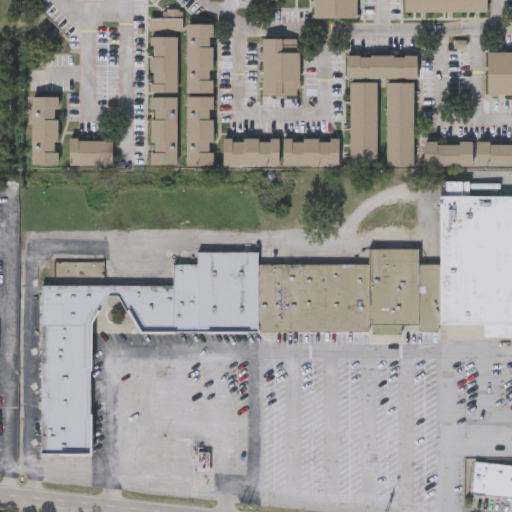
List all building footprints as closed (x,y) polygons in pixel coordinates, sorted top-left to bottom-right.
[(314,0),(357,0),(357,17),(314,17),(314,0)] [(487,0),(487,10),(405,10),(405,0),(487,0)] [(176,93),(177,163),(150,163),(149,18),(177,18),(177,93),(176,93)] [(187,92),(187,23),(213,23),(213,92),(187,92)] [(262,95),(262,37),(298,37),(298,95),(262,95)] [(511,93),(487,93),(487,50),(511,50),(511,93)] [(416,77),(346,77),(346,54),(416,54),(416,77)] [(350,165),(350,81),(377,81),(377,165),(350,165)] [(413,81),(413,165),(386,165),(386,81),(413,81)] [(186,163),(186,94),(212,94),(212,164),(186,163)] [(31,163),(31,96),(58,96),(58,163),(31,163)] [(113,164),(69,164),(69,137),(113,137),(113,164)] [(223,138),(279,138),(279,164),(223,164),(223,138)] [(339,164),(282,164),(282,138),(339,138),(339,164)] [(471,141),(471,165),(424,165),(424,141),(471,141)] [(511,165),(476,165),(476,142),(511,142),(511,165)] [(438,263),(439,194),(511,195),(511,338),(481,338),(481,325),(438,324),(438,263)] [(368,264),(368,247),(418,248),(418,263),(417,324),(400,324),(400,333),(371,333),(371,326),(367,326),(368,264)] [(158,330),(141,330),(130,310),(126,310),(118,296),(107,296),(99,310),(95,310),(90,320),(89,452),(39,452),(41,283),(173,284),(173,263),(197,264),(197,251),(257,251),(257,263),(368,264),(367,326),(367,332),(158,330)] [(418,263),(438,263),(438,324),(438,331),(417,331),(417,324),(418,263)] [(198,472),(209,472),(209,454),(198,454),(198,472)] [(511,497),(469,492),(473,460),(511,464),(511,497)]
